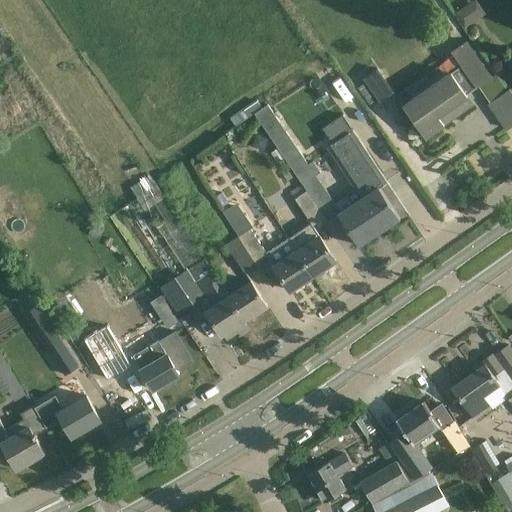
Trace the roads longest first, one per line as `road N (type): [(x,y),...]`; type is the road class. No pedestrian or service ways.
road 1 (residential): [(4,511),(197,414),(511,191)]
road 2 (secondary): [(230,424),(66,511)]
road 3 (secondary): [(243,449),(353,372)]
road 4 (secondary): [(337,348),(230,424)]
road 5 (secondary): [(128,511),(243,449)]
road 6 (secondary): [(353,372),(459,298)]
road 7 (secondary): [(442,275),(337,348)]
